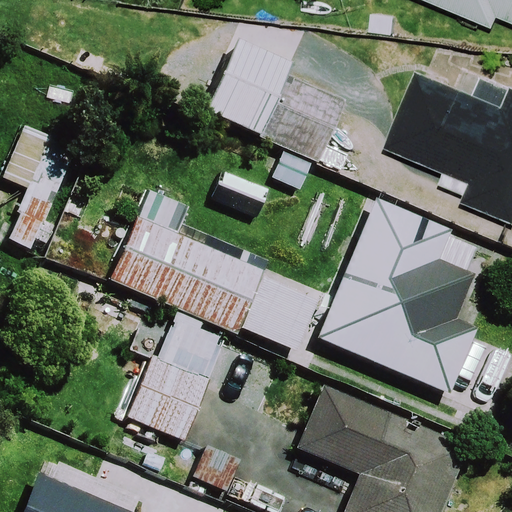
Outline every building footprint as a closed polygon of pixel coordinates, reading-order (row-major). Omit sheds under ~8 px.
[(511,21),(511,0),(426,0),(495,29),(500,17),(511,21)] [(275,69),(230,50),(201,120),(315,168),(340,108),(270,79),(275,69)] [(511,98),(506,112),(419,75),(388,150),(448,175),(440,193),(511,223),(511,98)] [(33,259),(81,137),(52,125),(3,247),(33,259)] [(175,209),(147,197),(108,287),(232,339),(259,276),(164,236),(175,209)] [(469,248),(371,207),(312,345),(443,401),(469,339),(448,330),(469,281),(457,275),(469,248)] [(511,331),(511,332),(492,378),(511,386),(511,331)] [(206,387),(149,363),(124,423),(180,447),(206,387)] [(433,511),(457,450),(317,397),(295,457),(354,479),(342,511),(433,511)] [(231,467),(201,454),(188,482),(219,496),(231,467)] [(112,511),(32,480),(19,511),(112,511)]
